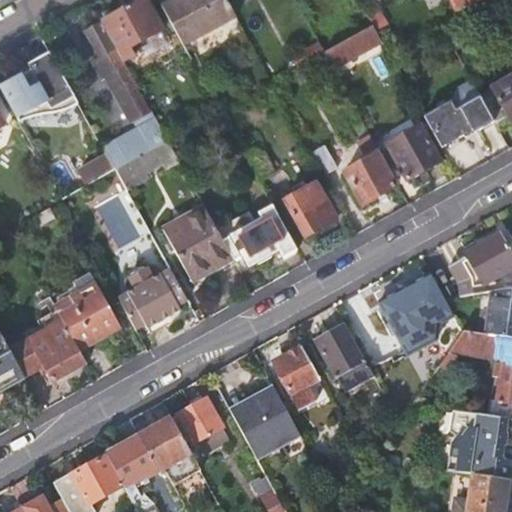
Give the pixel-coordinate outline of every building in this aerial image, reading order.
[(146,0),(142,0),(102,23),(116,48),(118,50),(125,63),(136,57),(132,49),(164,31),(163,29),(146,0)] [(174,0),(162,7),(184,46),(236,17),(226,0),(174,0)] [(124,68),(127,66),(125,63),(118,50),(116,48),(114,49),(100,24),(87,31),(101,57),(97,59),(107,78),(111,76),(118,88),(113,91),(130,122),(148,111),(124,68)] [(373,25),(324,52),(333,67),(381,39),(373,25)] [(324,52),(318,40),(292,56),(298,67),(324,52)] [(22,75),(0,87),(20,122),(30,117),(41,114),(59,110),(71,106),(77,102),(50,53),(29,65),(34,75),(25,80),(22,75)] [(511,77),(480,96),(500,131),(511,124),(511,77)] [(436,98),(443,112),(462,101),(455,88),(436,98)] [(485,139),(462,101),(443,112),(426,121),(434,135),(441,132),(454,156),(485,139)] [(107,155),(115,169),(152,149),(168,140),(156,119),(135,130),(133,126),(122,133),(124,136),(103,148),(107,155)] [(386,144),(390,151),(386,153),(393,167),(397,165),(406,181),(440,162),(419,125),(386,144)] [(239,146),(259,181),(281,169),(270,150),(258,156),(256,152),(267,145),(261,134),(239,146)] [(380,153),(370,134),(359,140),(369,159),(345,172),(362,205),(396,186),(379,154),(380,153)] [(324,146),(312,153),(324,175),(337,168),(324,146)] [(152,149),(115,169),(126,190),(148,178),(144,172),(161,163),(152,149)] [(79,171),(87,185),(115,169),(107,155),(79,171)] [(316,183),(284,201),(304,238),(336,219),(316,183)] [(218,230),(206,207),(163,230),(191,281),(234,258),(224,241),(218,230)] [(218,230),(224,241),(232,237),(232,236),(256,223),(250,212),(218,230)] [(243,255),(250,267),(279,250),(284,258),(298,250),(283,225),(269,232),(262,220),(256,223),(232,236),(232,237),(224,241),(234,258),(235,260),(243,255)] [(467,254),(484,285),(503,274),(508,282),(511,279),(511,234),(510,231),(467,254)] [(446,265),(431,273),(444,296),(461,293),(446,265)] [(134,290),(128,293),(145,324),(148,329),(176,313),(181,311),(179,307),(189,302),(171,270),(155,279),(148,268),(147,268),(144,267),(140,266),(137,267),(134,269),(132,271),(130,275),(129,278),(128,279),(134,290)] [(97,286),(56,309),(57,312),(63,322),(79,350),(120,327),(97,286)] [(511,290),(502,291),(493,292),(487,334),(511,337),(511,290)] [(145,324),(128,293),(118,298),(135,330),(145,324)] [(449,352),(463,330),(452,309),(397,340),(411,366),(427,357),(436,371),(449,352)] [(38,322),(44,332),(63,322),(57,312),(38,322)] [(176,313),(148,329),(151,335),(179,319),(176,313)] [(44,332),(10,350),(24,376),(24,377),(44,366),(52,382),(86,363),(79,350),(63,322),(44,332)] [(375,376),(345,325),(315,341),(336,379),(339,378),(347,392),(375,376)] [(511,337),(487,334),(463,330),(449,352),(497,358),(498,358),(503,358),(501,376),(497,400),(490,399),(488,416),(511,418),(511,337)] [(0,389),(24,376),(10,350),(0,333),(0,389)] [(301,349),(284,358),(288,366),(278,372),(300,411),(317,402),(308,387),(319,380),(301,349)] [(498,358),(497,358),(494,375),(501,376),(503,358),(498,358)] [(300,434),(272,384),(258,393),(263,402),(251,409),(247,402),(230,412),(256,460),(300,434)] [(429,398),(418,397),(413,405),(428,407),(429,398)] [(206,399),(179,415),(203,456),(230,441),(206,399)] [(459,472),(509,479),(511,459),(505,458),(501,452),(502,446),(508,446),(511,443),(511,440),(511,418),(488,416),(453,411),(451,431),(458,438),(454,444),(453,456),(451,456),(449,471),(454,471),(459,472)] [(201,472),(191,454),(172,419),(140,437),(159,471),(164,469),(174,487),(201,472)] [(136,485),(159,471),(140,437),(106,456),(137,511),(158,511),(156,504),(146,495),(142,498),(136,485)] [(72,476),(55,486),(63,501),(69,511),(94,511),(90,504),(120,487),(103,457),(71,475),(72,476)] [(504,511),(509,479),(459,472),(453,511),(504,511)] [(260,495),(263,500),(274,493),(272,489),(260,495)] [(274,493),(263,500),(269,511),(280,511),(284,510),(274,493)] [(69,511),(63,501),(49,509),(43,498),(17,511),(69,511)]
